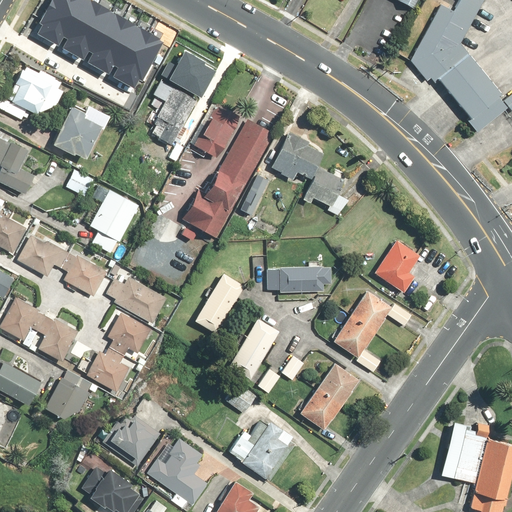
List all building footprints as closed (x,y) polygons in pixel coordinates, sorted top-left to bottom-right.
[(40,22),(36,30),(56,41),(61,33),(66,35),(61,44),(80,55),(85,45),(91,49),(86,58),(106,69),(110,61),(114,63),(109,73),(132,86),(136,78),(140,81),(164,39),(94,0),(48,0),(37,20),(40,22)] [(395,0),(411,8),(415,0),(395,0)] [(426,81),(471,138),(507,110),(456,45),(480,0),(440,0),(405,64),(421,85),(426,81)] [(56,49),(37,39),(27,59),(46,68),(56,49)] [(168,62),(162,74),(200,94),(214,67),(203,61),(204,59),(183,48),(174,65),(168,62)] [(51,120),(66,90),(61,87),(64,82),(28,63),(10,99),(29,109),(51,120)] [(195,98),(161,80),(147,107),(160,114),(150,131),(170,142),(195,98)] [(10,99),(0,94),(0,107),(23,120),(29,109),(10,99)] [(227,147),(244,117),(215,101),(193,141),(214,153),(220,143),(227,147)] [(79,152),(90,158),(106,125),(88,116),(90,114),(74,106),(55,143),(77,154),(79,152)] [(207,191),(199,186),(178,224),(215,244),(277,132),(248,117),(207,191)] [(312,142),(292,131),(273,166),(296,178),(299,171),(314,179),(320,166),(326,155),(309,146),(312,142)] [(12,142),(0,136),(0,164),(0,165),(1,162),(12,142)] [(15,141),(0,169),(0,180),(28,194),(38,175),(23,168),(32,150),(15,141)] [(312,203),(315,197),(331,205),(328,210),(340,216),(349,200),(340,195),(347,180),(320,166),(314,179),(303,198),(312,203)] [(76,169),(67,186),(69,187),(67,190),(73,194),(75,190),(87,196),(96,179),(76,169)] [(271,180),(259,174),(241,208),(253,215),(271,180)] [(94,196),(104,201),(98,212),(90,208),(84,220),(101,228),(93,242),(112,252),(119,240),(122,241),(141,206),(100,184),(94,196)] [(13,213),(2,207),(0,211),(0,245),(17,255),(30,231),(10,220),(13,213)] [(61,267),(70,253),(49,241),(48,244),(33,235),(19,260),(48,277),(56,264),(61,267)] [(403,272),(414,255),(390,239),(368,272),(398,293),(409,276),(403,272)] [(64,279),(94,297),(109,272),(71,250),(70,253),(61,267),(69,272),(64,279)] [(261,274),(261,259),(252,259),(252,274),(261,274)] [(327,267),(273,265),(272,268),(262,268),(261,289),(272,289),(272,290),(317,292),(318,283),(326,283),(327,267)] [(17,277),(0,268),(0,294),(6,298),(17,277)] [(247,285),(226,272),(197,321),(218,333),(247,285)] [(116,278),(107,293),(117,299),(115,302),(151,324),(168,298),(132,276),(126,284),(116,278)] [(327,338),(351,355),(362,340),(365,342),(380,321),(376,319),(385,306),(361,289),(327,338)] [(19,297),(2,328),(25,341),(33,327),(47,335),(40,349),(62,361),(79,331),(19,297)] [(410,314),(391,302),(383,314),(402,326),(410,314)] [(124,312),(110,335),(115,338),(110,346),(126,355),(131,347),(139,352),(152,329),(124,312)] [(281,330),(260,317),(231,368),(252,380),(281,330)] [(380,361),(359,347),(351,360),(372,373),(380,361)] [(106,355),(99,351),(88,374),(120,391),(132,368),(122,363),(125,357),(109,349),(106,355)] [(305,363),(295,354),(282,371),(292,380),(305,363)] [(45,382),(7,361),(0,373),(0,387),(32,405),(45,382)] [(361,380),(337,362),(307,404),(303,401),(298,409),(325,429),(361,380)] [(282,375),(271,367),(258,385),(269,393),(282,375)] [(95,384),(69,369),(47,408),(73,423),(95,384)] [(233,389),(226,399),(243,413),(257,395),(246,387),(240,395),(233,389)] [(172,414),(147,395),(137,408),(141,411),(137,415),(159,431),(172,414)] [(137,415),(132,411),(123,422),(120,419),(103,440),(135,465),(160,432),(159,431),(137,415)] [(298,441),(264,416),(252,431),(246,427),(229,450),(269,480),(298,441)] [(481,432),(445,424),(433,478),(467,486),(462,511),(467,511),(497,511),(511,453),(477,446),(481,432)] [(170,442),(149,471),(177,492),(172,499),(183,507),(189,500),(194,504),(207,485),(197,477),(203,469),(196,463),(203,454),(181,437),(175,446),(170,442)] [(136,483),(113,468),(109,473),(98,465),(81,489),(107,507),(109,505),(118,511),(134,511),(146,496),(133,487),(136,483)] [(257,492),(239,480),(217,511),(268,511),(269,510),(252,499),(257,492)] [(169,511),(167,510),(168,508),(157,499),(146,511),(169,511)]
